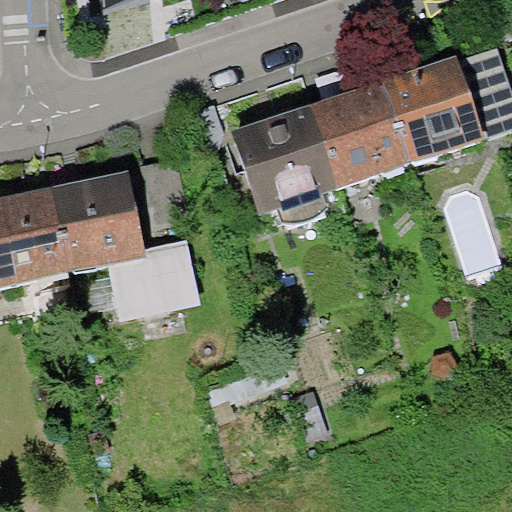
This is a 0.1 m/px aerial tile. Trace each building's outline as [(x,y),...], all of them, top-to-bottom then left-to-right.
[(101,0),(103,17),(153,0),(101,0)] [(467,102),(507,89),(495,55),(396,88),(383,92),(408,166),(480,142),(467,102)] [(325,112),(312,116),(337,190),(408,166),(383,92),(325,112)] [(325,210),(320,196),(337,190),(312,116),(256,135),(235,142),(260,216),(278,210),(283,224),(295,225),(306,223),(316,218),(325,210)] [(176,166),(142,173),(154,229),(188,222),(176,166)] [(52,199),(68,275),(110,266),(121,317),(195,301),(184,247),(142,256),(127,183),(69,195),(52,199)] [(0,289),(68,275),(52,199),(0,205),(0,289)]
